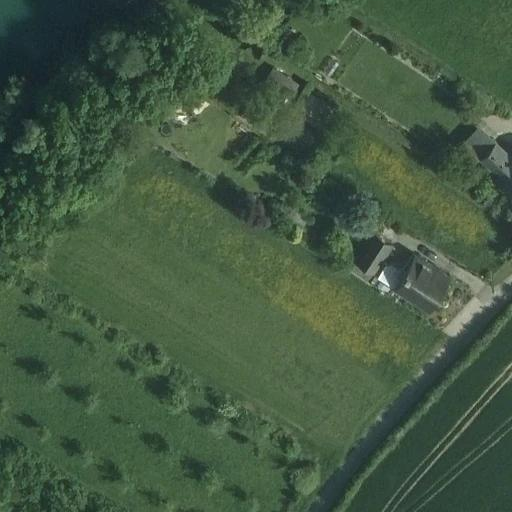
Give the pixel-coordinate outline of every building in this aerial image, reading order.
[(478,126),(463,141),(478,157),(493,142),(478,126)] [(511,157),(496,145),(480,167),(511,192),(511,157)] [(309,218),(282,203),(275,216),(302,231),(309,218)] [(379,229),(357,264),(374,275),(397,240),(379,229)] [(418,252),(394,286),(429,312),(453,278),(418,252)]
